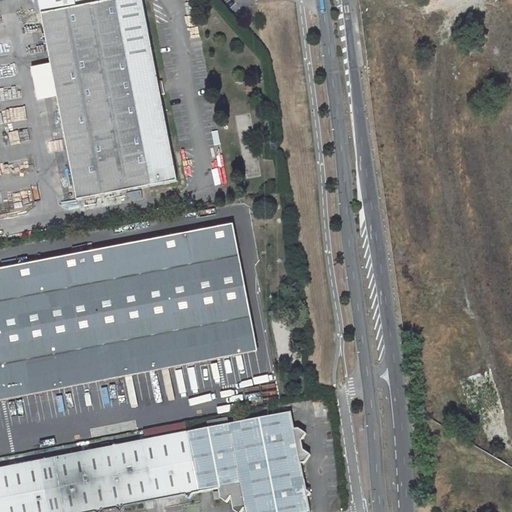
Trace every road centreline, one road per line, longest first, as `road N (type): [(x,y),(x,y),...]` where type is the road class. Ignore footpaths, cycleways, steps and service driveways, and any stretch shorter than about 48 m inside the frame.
road 1 (unknown): [(0,251),(221,214),(247,231),(264,344),(253,381),(239,391),(102,419)]
road 2 (secondary): [(405,511),(345,0)]
road 3 (unknown): [(367,166),(511,148)]
